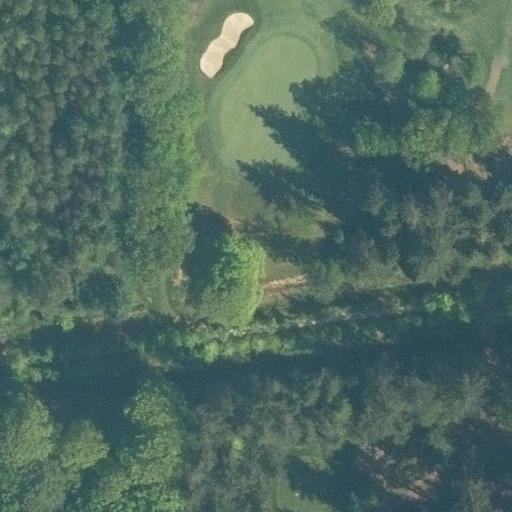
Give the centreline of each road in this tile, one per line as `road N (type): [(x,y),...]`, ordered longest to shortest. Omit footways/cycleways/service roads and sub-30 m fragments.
road 1 (track): [(153,341),(511,293)]
road 2 (track): [(0,368),(153,341)]
